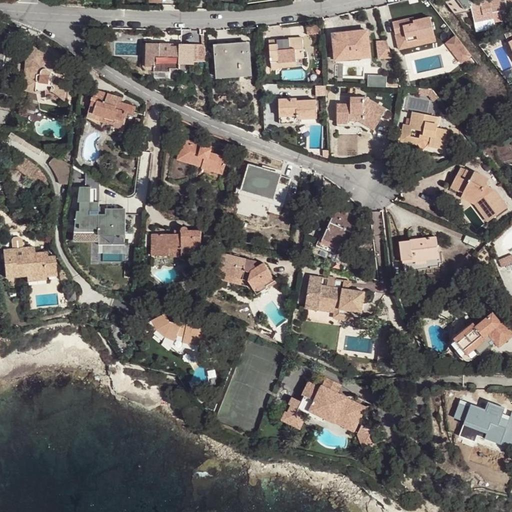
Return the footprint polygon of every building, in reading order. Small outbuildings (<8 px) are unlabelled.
[(486,0),(470,4),(473,17),(483,15),(484,20),(494,18),(493,13),(500,11),(502,21),(510,19),(505,0),(486,0)] [(483,15),(473,17),(475,27),(502,21),(500,11),(493,13),(494,18),(484,20),(483,15)] [(412,17),(393,21),(396,34),(405,32),(407,41),(418,39),(433,36),(429,18),(420,19),(421,24),(414,26),(413,21),(412,17)] [(0,60),(4,61),(9,32),(0,30),(0,60)] [(346,31),(338,32),(339,40),(334,41),(336,56),(340,55),(340,53),(361,50),(361,53),(370,52),(367,30),(346,32),(346,31)] [(457,33),(446,42),(463,64),(474,56),(457,33)] [(277,39),(269,40),(271,69),(274,70),(277,70),(280,68),(280,65),(280,62),(296,61),(296,57),(304,57),(302,37),(289,38),(289,45),(284,45),(284,50),(278,50),(277,39)] [(378,58),(391,57),(390,38),(377,39),(378,58)] [(28,53),(39,52),(41,51),(28,43),(28,53)] [(171,43),(146,43),(146,66),(154,66),(154,69),(154,71),(171,71),(170,69),(180,69),(180,63),(194,64),(194,43),(180,43),(180,46),(171,46),(171,43)] [(218,45),(215,45),(217,71),(250,68),(248,43),(224,45),(224,43),(218,44),(218,45)] [(340,55),(336,56),(336,60),(362,58),(361,53),(361,50),(340,53),(340,55)] [(28,53),(25,83),(36,86),(36,93),(45,91),(48,90),(65,98),(68,80),(64,77),(68,70),(58,64),(59,62),(41,51),(39,52),(28,53)] [(250,68),(217,71),(218,77),(251,74),(250,68)] [(388,85),(388,74),(369,74),(369,85),(388,85)] [(25,90),(36,93),(36,86),(25,83),(25,90)] [(326,86),(316,86),(316,96),(326,96),(326,86)] [(48,90),(45,91),(46,99),(53,99),(56,100),(57,101),(64,102),(65,98),(48,90)] [(115,96),(95,90),(89,111),(99,114),(97,120),(114,124),(116,118),(124,121),(126,113),(133,115),(135,106),(118,101),(114,100),(115,96)] [(346,105),(337,105),(337,124),(349,124),(349,120),(357,120),(362,120),(363,118),(376,126),(386,110),(366,98),(351,98),(351,105),(346,105)] [(297,99),(278,99),(279,115),(276,116),(276,123),(300,122),(299,119),(317,118),(316,100),(297,101),(297,99)] [(87,117),(97,120),(99,114),(89,111),(87,117)] [(400,141),(409,143),(410,136),(412,128),(421,130),(420,134),(431,136),(430,141),(429,146),(444,148),(447,130),(437,128),(437,124),(434,123),(435,117),(412,112),(411,119),(410,126),(406,125),(403,124),(400,141)] [(122,129),(124,121),(116,118),(114,124),(114,126),(122,129)] [(362,120),(357,120),(374,130),(376,126),(363,118),(362,120)] [(420,138),(410,136),(409,143),(416,144),(422,139),(430,141),(431,136),(420,134),(420,138)] [(202,144),(183,138),(177,159),(202,166),(202,168),(223,174),(228,157),(210,152),(211,149),(201,146),(202,144)] [(55,156),(50,164),(54,172),(57,177),(59,183),(69,184),(71,165),(55,156)] [(283,175),(269,170),(267,175),(262,174),(258,172),(258,170),(258,169),(257,168),(256,167),(253,166),(251,167),(250,168),(249,170),(249,172),(250,174),(247,178),(244,187),(276,198),(283,175)] [(456,175),(461,178),(465,171),(460,168),(456,175)] [(477,200),(475,204),(488,221),(507,207),(494,189),(485,185),(488,179),(473,172),(472,174),(465,171),(461,178),(456,175),(450,187),(463,193),(477,200)] [(88,177),(88,185),(100,186),(100,178),(88,177)] [(126,261),(127,206),(101,206),(102,186),(78,186),(77,241),(93,241),(92,260),(126,261)] [(274,204),(276,198),(244,187),(242,193),(274,204)] [(461,197),(475,204),(477,200),(463,193),(461,197)] [(336,207),(318,248),(335,255),(338,247),(345,250),(359,217),(351,213),(342,210),(336,207)] [(175,234),(156,234),(156,241),(151,241),(151,255),(169,255),(169,248),(182,248),(182,252),(193,252),(193,248),(201,248),(201,230),(189,230),(188,228),(187,227),(185,226),(182,227),(181,228),(181,234),(175,234)] [(437,236),(400,241),(404,271),(440,266),(437,236)] [(34,246),(3,249),(5,277),(27,275),(46,273),(46,276),(57,275),(55,255),(47,256),(47,251),(35,252),(34,246)] [(252,260),(222,252),(217,273),(243,279),(249,281),(257,293),(276,281),(264,263),(257,268),(252,260)] [(46,273),(27,275),(28,281),(46,279),(46,276),(46,273)] [(242,284),(243,279),(217,273),(216,278),(242,284)] [(305,308),(318,310),(319,301),(340,304),(340,309),(362,312),(365,292),(351,290),(352,281),(336,279),(336,277),(328,276),(328,278),(309,275),(305,308)] [(319,301),(318,310),(334,312),(334,317),(360,321),(362,312),(340,309),(340,304),(319,301)] [(166,310),(165,313),(170,321),(175,322),(175,321),(181,322),(182,316),(180,313),(166,310)] [(493,312),(476,325),(474,322),(455,336),(454,340),(455,343),(468,358),(471,358),(490,343),(489,341),(493,338),(494,340),(498,345),(511,334),(511,332),(502,320),(500,321),(493,312)] [(165,313),(152,320),(157,330),(165,337),(175,341),(178,332),(185,334),(183,342),(193,345),(204,343),(214,339),(207,325),(199,329),(194,327),(195,325),(181,322),(175,321),(175,322),(170,321),(165,313)] [(399,332),(381,330),(378,359),(396,361),(399,332)] [(322,386),(337,393),(341,385),(326,378),(322,386)] [(335,421),(344,426),(345,422),(352,419),(358,422),(365,407),(355,402),(354,404),(346,400),(347,398),(337,393),(322,386),(322,388),(309,382),(303,394),(304,395),(301,402),(292,398),(289,403),(291,404),(288,411),(285,417),(292,420),(290,422),(297,425),(301,417),(304,410),(310,413),(311,410),(325,417),(327,414),(337,418),(335,421)] [(465,421),(471,423),(476,409),(466,405),(461,419),(465,421)] [(487,411),(477,407),(476,409),(471,423),(465,421),(459,435),(475,441),(477,435),(485,438),(487,433),(502,438),(500,444),(510,448),(511,443),(511,411),(511,412),(509,420),(501,417),(498,424),(491,422),(493,418),(485,415),(487,411)] [(282,418),(290,422),(292,420),(285,417),(288,411),(286,410),(282,418)] [(311,410),(310,413),(324,420),(325,417),(311,410)] [(301,417),(297,425),(301,427),(305,419),(301,417)] [(345,422),(344,426),(354,430),(358,422),(352,419),(345,422)] [(375,443),(369,429),(362,425),(357,434),(375,443)] [(379,425),(369,429),(375,443),(385,439),(379,425)] [(487,433),(485,438),(500,444),(502,438),(487,433)]
